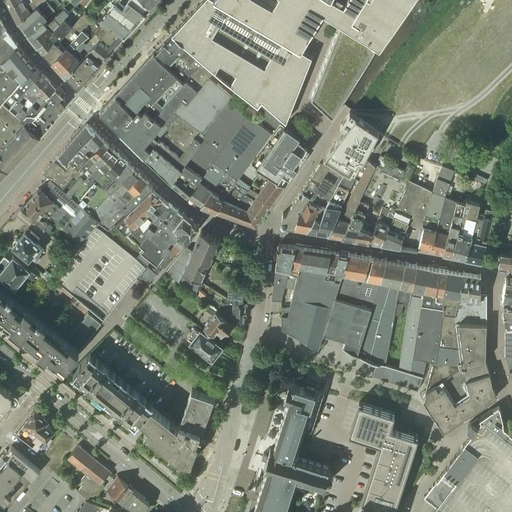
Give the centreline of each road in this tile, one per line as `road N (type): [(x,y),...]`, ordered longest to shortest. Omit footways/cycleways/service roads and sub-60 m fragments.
road 1 (residential): [(407,511),(435,450),(431,427),(414,406),(253,354)]
road 2 (secondary): [(0,198),(178,0)]
road 3 (residential): [(253,354),(272,214),(329,135)]
road 4 (secondary): [(177,503),(0,352)]
road 5 (residential): [(215,481),(253,354)]
